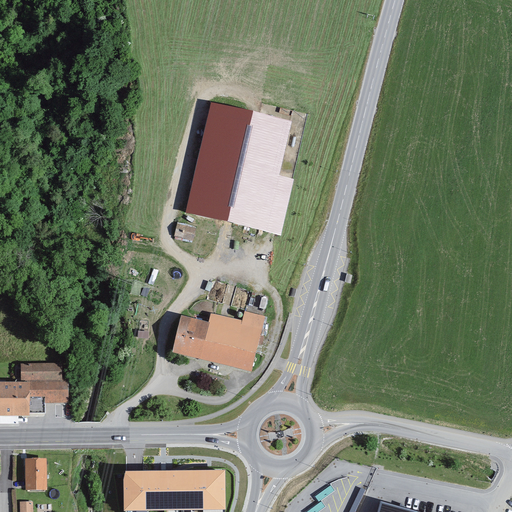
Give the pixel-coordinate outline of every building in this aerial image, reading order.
[(276,181),(288,126),(214,110),(191,212),(278,231),(289,184),(276,181)] [(196,239),(197,225),(177,224),(177,238),(196,239)] [(251,373),(264,319),(244,314),(242,323),(211,315),(208,325),(181,318),(173,355),(251,373)] [(61,379),(61,364),(20,364),(20,384),(0,384),(0,417),(29,417),(29,414),(45,414),(45,404),(68,404),(68,379),(61,379)] [(45,460),(25,460),(25,492),(45,492),(45,460)] [(223,473),(125,474),(126,508),(223,507),(223,473)] [(420,511),(382,501),(378,511),(420,511)] [(30,511),(31,503),(19,503),(18,511),(30,511)]
